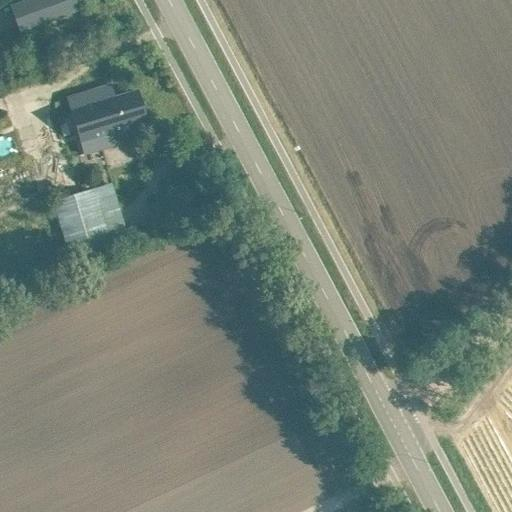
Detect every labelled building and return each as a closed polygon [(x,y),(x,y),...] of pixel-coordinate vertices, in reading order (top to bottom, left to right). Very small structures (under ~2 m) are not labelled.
[(80,12),(75,0),(27,0),(9,7),(20,34),(80,12)] [(110,85),(91,91),(52,103),(68,158),(119,143),(138,137),(135,125),(146,122),(136,91),(114,98),(110,85)] [(106,186),(87,192),(52,202),(70,260),(104,249),(123,244),(106,186)] [(172,207),(160,212),(166,226),(178,221),(172,207)] [(7,231),(0,232),(0,258),(8,289),(34,281),(15,219),(4,222),(7,231)]
